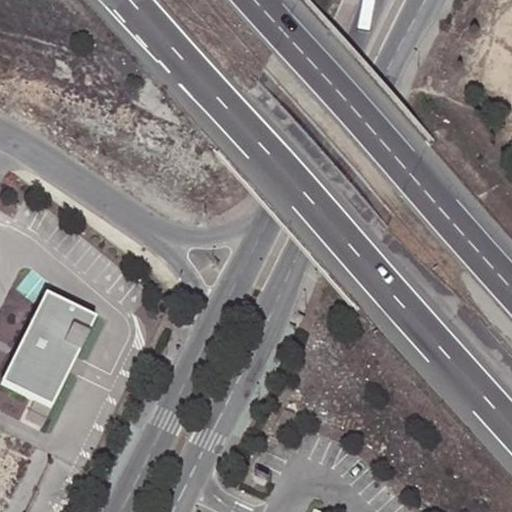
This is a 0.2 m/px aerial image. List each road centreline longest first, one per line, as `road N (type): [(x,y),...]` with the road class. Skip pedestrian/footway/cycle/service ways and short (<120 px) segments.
road 1 (motorway): [(131,0),(511,425)]
road 2 (secondary): [(172,511),(422,0)]
road 3 (motorway): [(511,282),(256,0)]
road 4 (secondary): [(372,0),(271,219)]
road 5 (secondary): [(210,332),(122,511)]
road 6 (unclassified): [(7,131),(166,237)]
road 7 (secondary): [(271,219),(210,332)]
